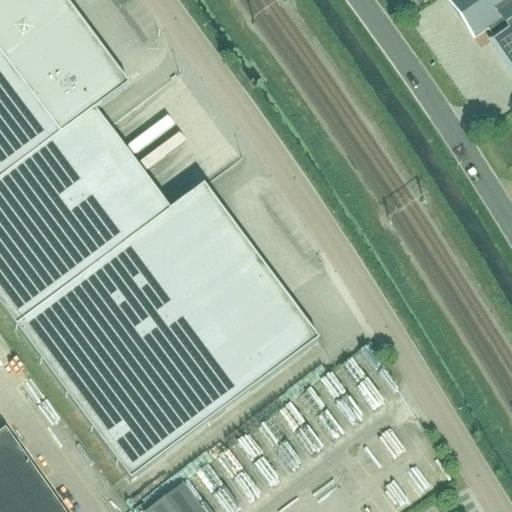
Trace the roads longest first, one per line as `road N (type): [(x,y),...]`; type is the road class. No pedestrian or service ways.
road 1 (unclassified): [(498,511),(339,246),(158,0)]
road 2 (tertiary): [(511,227),(359,0)]
